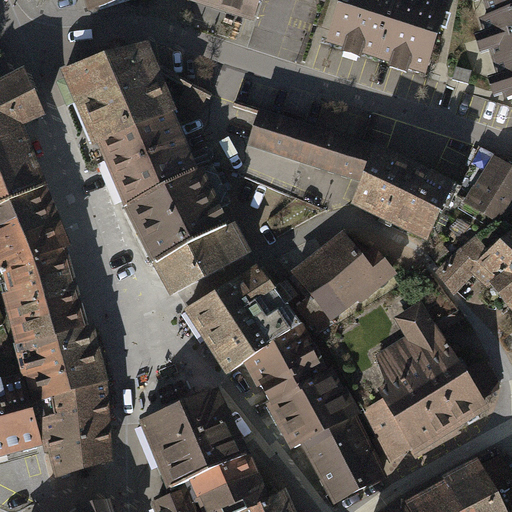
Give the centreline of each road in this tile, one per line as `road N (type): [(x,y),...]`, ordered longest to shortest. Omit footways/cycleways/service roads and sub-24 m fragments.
road 1 (residential): [(507,425),(509,381),(480,326),(415,246),(356,220),(327,221),(150,318)]
road 2 (residential): [(25,44),(146,29),(511,142)]
road 3 (residential): [(33,58),(120,323)]
road 4 (residential): [(150,318),(203,361),(321,511)]
road 5 (residential): [(507,425),(367,511)]
road 6 (residential): [(120,323),(135,480)]
